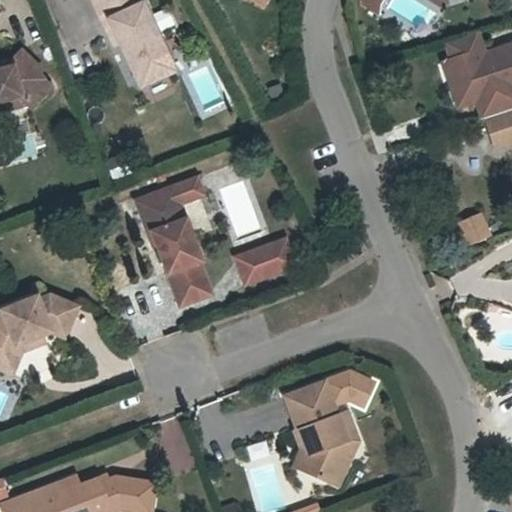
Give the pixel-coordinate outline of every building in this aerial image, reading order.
[(132,58),(145,87),(174,73),(140,0),(92,0),(110,37),(114,34),(120,46),(126,60),(132,58)] [(374,0),(352,0),(369,9),(374,0)] [(115,48),(120,46),(114,34),(110,37),(115,48)] [(452,64),(479,55),(474,39),(447,49),(452,64)] [(483,124),(511,113),(511,47),(481,60),(479,55),(452,64),(467,108),(475,105),(481,125),(483,124)] [(20,54),(6,69),(6,70),(0,71),(0,103),(20,98),(26,107),(30,110),(33,108),(36,111),(32,133),(56,119),(49,91),(50,89),(37,77),(40,73),(20,54)] [(140,89),(145,87),(132,58),(126,60),(140,89)] [(467,108),(452,64),(441,68),(456,112),(467,108)] [(0,114),(26,107),(20,98),(0,103),(0,114)] [(511,113),(483,124),(495,154),(511,147),(511,113)] [(197,182),(173,191),(179,206),(203,196),(197,182)] [(173,191),(164,194),(169,209),(179,206),(173,191)] [(201,264),(179,206),(169,209),(164,194),(137,204),(150,238),(154,237),(158,248),(181,309),(211,297),(198,265),(201,264)] [(481,211),(455,221),(465,246),(491,235),(481,211)] [(154,237),(150,238),(154,249),(158,248),(154,237)] [(286,244),(237,262),(246,287),(295,269),(286,244)] [(15,350),(41,340),(51,336),(65,342),(77,311),(49,299),(38,304),(36,301),(1,315),(2,319),(0,320),(0,373),(4,375),(15,350)] [(44,347),(41,340),(15,350),(4,375),(11,379),(21,356),(44,347)] [(340,490),(354,458),(337,414),(335,410),(350,404),(362,410),(374,380),(346,370),(283,394),(299,436),(301,435),(311,459),(308,466),(313,478),(340,490)] [(346,410),(337,414),(354,458),(360,445),(346,410)] [(165,475),(189,472),(182,419),(158,422),(165,475)] [(301,435),(299,436),(297,436),(303,453),(296,471),(313,478),(308,466),(311,459),(301,435)] [(148,511),(154,482),(98,475),(77,481),(76,472),(0,502),(3,511),(148,511)] [(319,511),(313,499),(287,511),(319,511)]
